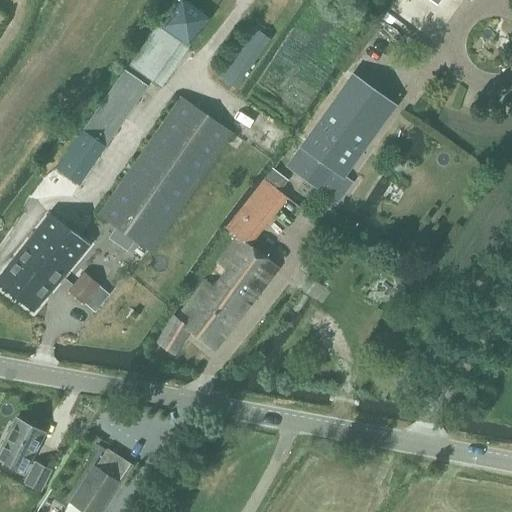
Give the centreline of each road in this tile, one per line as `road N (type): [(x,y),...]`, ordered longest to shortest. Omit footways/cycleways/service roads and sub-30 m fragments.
road 1 (tertiary): [(511,458),(0,360)]
road 2 (track): [(252,0),(155,108),(79,211),(46,201),(0,264)]
road 3 (unknown): [(413,439),(511,278)]
road 4 (track): [(81,0),(0,117)]
